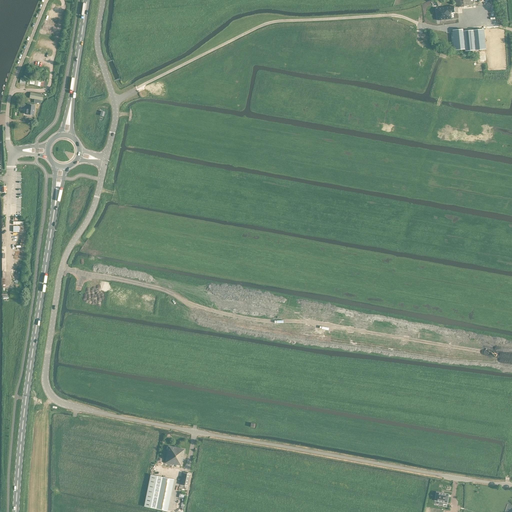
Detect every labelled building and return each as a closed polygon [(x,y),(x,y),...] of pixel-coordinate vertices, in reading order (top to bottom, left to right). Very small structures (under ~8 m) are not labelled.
[(454,6),(437,9),(436,9),(438,21),(439,20),(451,19),(450,13),(455,12),(454,6)] [(463,29),(453,30),(455,50),(465,49),(465,51),(486,49),(484,29),(463,31),(463,29)] [(34,106),(27,105),(27,108),(27,109),(25,108),(25,114),(26,114),(34,115),(34,109),(34,106)] [(181,465),(184,449),(168,446),(165,463),(176,465),(177,465),(181,466),(181,465)] [(183,473),(181,485),(188,486),(190,474),(183,473)] [(144,506),(156,509),(167,511),(173,479),(150,475),(144,506)] [(440,502),(439,505),(443,505),(444,502),(448,503),(449,495),(437,493),(436,501),(440,502)]
